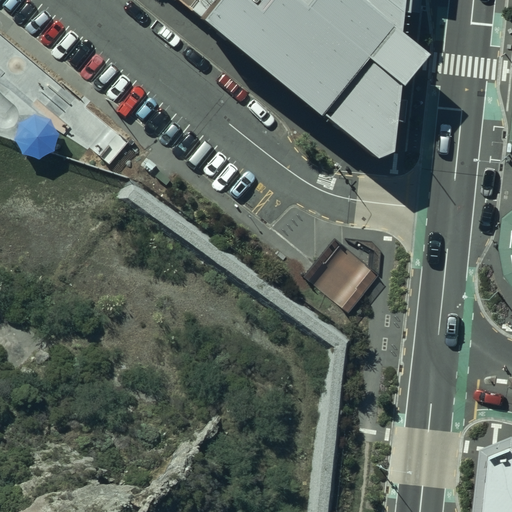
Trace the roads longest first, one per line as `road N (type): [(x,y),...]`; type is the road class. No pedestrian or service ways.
road 1 (residential): [(75,0),(309,185),(355,200),(451,209)]
road 2 (secondary): [(473,0),(451,209)]
road 3 (secondary): [(451,209),(434,370)]
road 4 (secondary): [(434,370),(420,511)]
